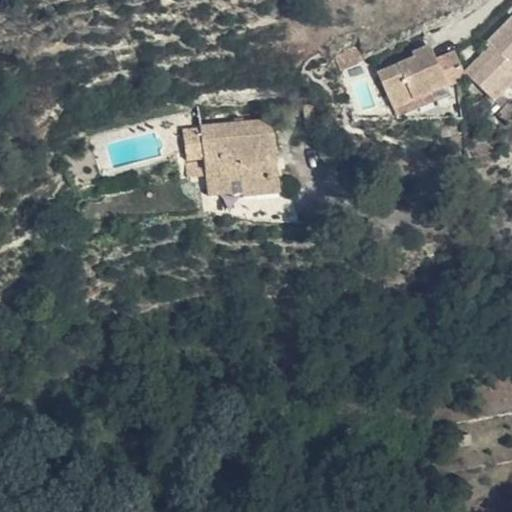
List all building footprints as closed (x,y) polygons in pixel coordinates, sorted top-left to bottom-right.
[(511,47),(500,37),(499,36),(487,49),(484,48),(458,74),(461,78),(436,105),(464,133),(492,106),(484,98),(496,85),(504,90),(511,80),(511,71),(511,72),(511,71),(511,47)] [(411,95),(404,80),(385,88),(387,95),(350,110),(365,146),(404,130),(400,122),(416,116),(420,124),(430,120),(427,114),(434,111),(425,90),(411,95)] [(511,91),(511,80),(504,90),(496,85),(484,98),(492,106),(496,110),(511,91)] [(337,95),(333,84),(306,92),(310,102),(337,95)] [(400,122),(404,130),(420,124),(416,116),(400,122)] [(408,138),(404,130),(365,146),(369,154),(408,138)] [(205,158),(188,160),(189,175),(206,173),(205,158)] [(256,223),(248,171),(182,181),(186,213),(169,215),(172,231),(189,229),(191,243),(211,241),(209,225),(221,224),(228,223),(229,226),(256,223)] [(186,213),(182,181),(164,184),(169,215),(186,213)] [(229,226),(228,223),(221,224),(225,244),(258,242),(256,223),(229,226)]
